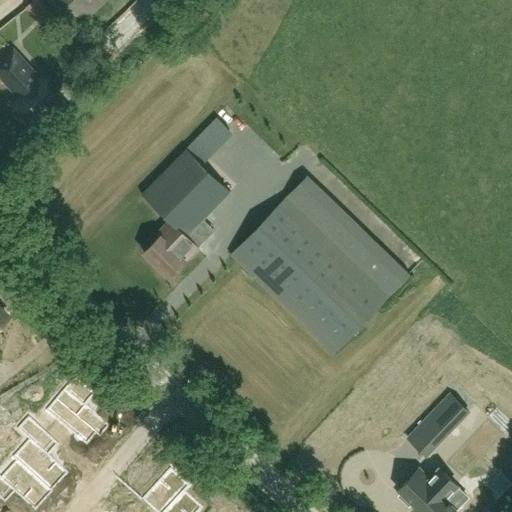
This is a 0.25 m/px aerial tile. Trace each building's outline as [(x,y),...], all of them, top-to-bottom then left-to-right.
[(57,16),(41,0),(32,0),(24,8),(44,28),(57,16)] [(50,0),(75,27),(103,0),(50,0)] [(102,64),(170,5),(165,0),(136,0),(85,45),(102,64)] [(62,96),(43,75),(40,78),(14,50),(0,62),(0,76),(15,93),(17,91),(21,95),(11,104),(15,109),(15,114),(21,120),(26,120),(30,125),(62,96)] [(263,133),(234,146),(247,176),(276,163),(263,133)] [(185,147),(140,194),(168,220),(157,233),(159,235),(143,252),(170,277),(186,260),(185,260),(198,246),(197,246),(212,230),(201,220),(229,190),(185,147)] [(318,162),(295,185),(409,296),(431,273),(318,162)] [(388,295),(286,196),(230,254),(332,353),(388,295)] [(72,395),(54,417),(87,444),(96,433),(100,436),(109,425),(95,413),(95,412),(85,404),(93,394),(74,377),(64,389),(72,395)] [(426,454),(442,437),(460,419),(468,410),(450,393),(442,402),(408,438),(426,454)] [(33,442),(17,460),(52,492),(53,491),(52,490),(68,473),(49,455),(59,444),(29,417),(18,429),(33,442)] [(0,475),(0,498),(5,503),(15,492),(35,510),(52,492),(17,460),(1,477),(0,475)] [(403,490),(400,493),(410,503),(413,500),(426,511),(455,511),(457,509),(444,497),(458,482),(441,466),(431,477),(419,467),(400,487),(403,490)] [(170,468),(142,499),(157,511),(164,511),(184,490),(185,491),(190,485),(170,468)] [(197,511),(203,507),(185,491),(184,490),(164,511),(197,511)]
